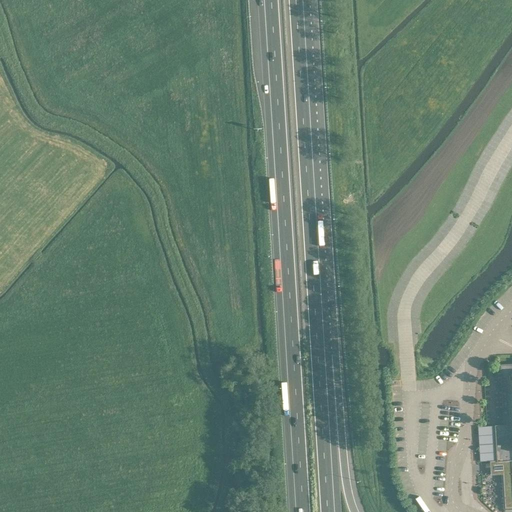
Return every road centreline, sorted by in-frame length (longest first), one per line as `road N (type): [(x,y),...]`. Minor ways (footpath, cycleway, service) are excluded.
road 1 (track): [(218,511),(229,413),(206,374),(158,204),(116,152),(36,115),(0,28)]
road 2 (motorway): [(267,0),(298,511)]
road 3 (motorway): [(320,357),(300,0)]
road 4 (motorway): [(354,511),(338,411),(320,357)]
road 5 (motorway): [(328,511),(320,357)]
